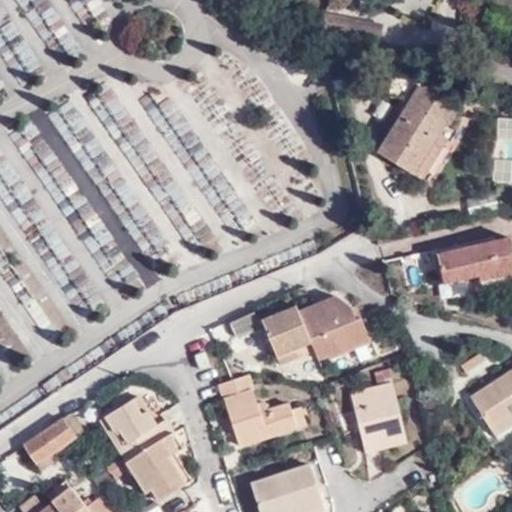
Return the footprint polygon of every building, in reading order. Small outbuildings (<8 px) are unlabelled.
[(311,36),(378,48),(381,28),(319,17),(311,36)] [(371,70),(376,52),(355,49),(352,67),(371,70)] [(392,94),(415,99),(425,82),(419,78),(395,74),(392,94)] [(425,82),(415,99),(402,117),(392,136),(383,151),(418,175),(443,133),(460,104),(425,82)] [(392,136),(402,117),(396,112),(382,129),(392,136)] [(511,183),(511,117),(500,117),(498,183),(511,183)] [(453,141),(443,133),(418,175),(428,182),(453,141)] [(511,272),(511,240),(511,237),(436,255),(442,281),(478,272),(481,281),(511,272)] [(267,322),(268,326),(281,368),(317,357),(319,363),(332,365),(372,351),(365,325),(359,327),(354,312),(344,301),(302,315),(300,310),(267,322)] [(242,336),(268,326),(267,322),(259,314),(237,323),(242,336)] [(209,348),(199,352),(204,366),(215,362),(209,348)] [(511,372),(469,399),(489,428),(511,413),(511,372)] [(235,381),(219,386),(239,447),(296,432),(290,414),(288,409),(268,415),(265,406),(258,407),(248,379),(235,381)] [(410,448),(395,390),(354,400),(368,459),(410,448)] [(129,465),(174,437),(166,424),(157,428),(138,400),(103,424),(129,465)] [(290,414),(296,432),(306,429),(300,411),(290,414)] [(511,413),(489,428),(495,438),(511,426),(511,413)] [(67,422),(80,440),(86,435),(75,416),(67,422)] [(67,422),(31,446),(43,464),(80,440),(67,422)] [(183,452),(174,437),(129,465),(148,495),(153,492),(161,505),(188,488),(171,461),(183,452)] [(252,490),(258,511),(323,511),(311,471),(252,490)] [(71,481),(48,496),(54,505),(59,511),(117,511),(106,495),(88,508),(71,481)] [(59,511),(54,505),(49,510),(39,496),(21,508),(24,511),(59,511)]
